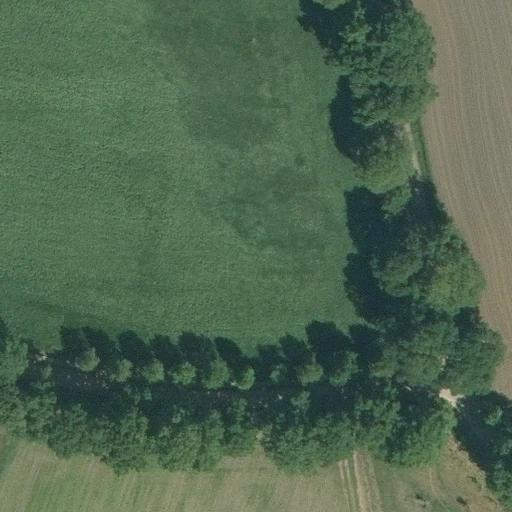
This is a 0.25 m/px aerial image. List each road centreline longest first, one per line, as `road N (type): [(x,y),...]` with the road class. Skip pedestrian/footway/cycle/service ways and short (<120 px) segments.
road 1 (unclassified): [(511,459),(456,383),(375,0)]
road 2 (track): [(456,383),(215,400),(0,361)]
